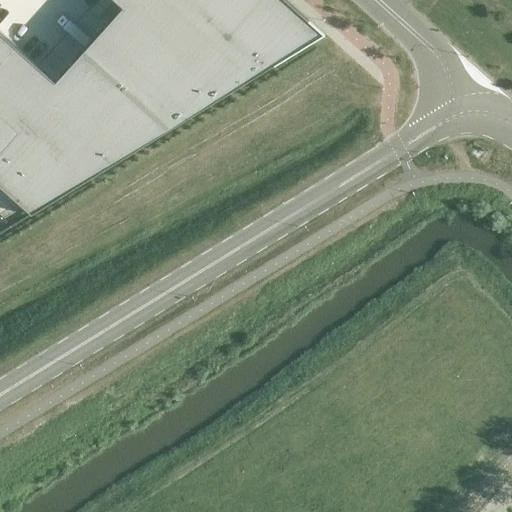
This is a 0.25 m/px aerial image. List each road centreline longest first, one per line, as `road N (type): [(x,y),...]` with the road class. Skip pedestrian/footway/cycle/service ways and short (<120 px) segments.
road 1 (unclassified): [(0,394),(457,116)]
road 2 (unclassified): [(457,116),(440,59),(377,0)]
